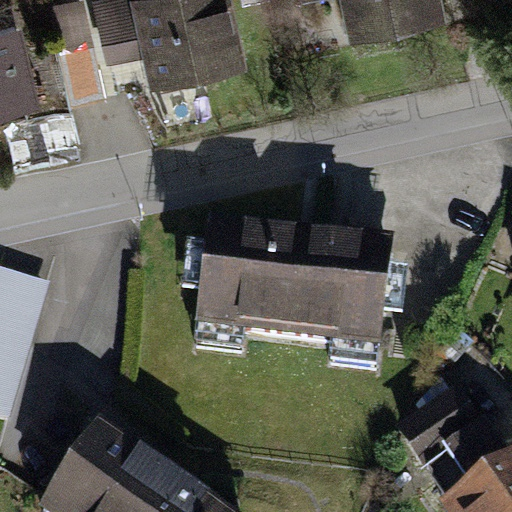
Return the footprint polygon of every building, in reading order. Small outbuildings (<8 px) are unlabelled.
[(223,0),(144,0),(44,17),(62,121),(102,114),(94,69),(132,63),(137,94),(236,77),(223,0)] [(434,0),(321,0),(333,54),(441,31),(434,0)] [(0,112),(32,106),(15,30),(0,33),(0,112)] [(387,263),(192,240),(179,351),(374,374),(387,263)] [(0,268),(0,415),(10,418),(48,281),(0,268)] [(456,413),(383,459),(416,511),(511,511),(511,478),(501,486),(456,413)] [(247,511),(96,419),(39,511),(40,511),(247,511)]
